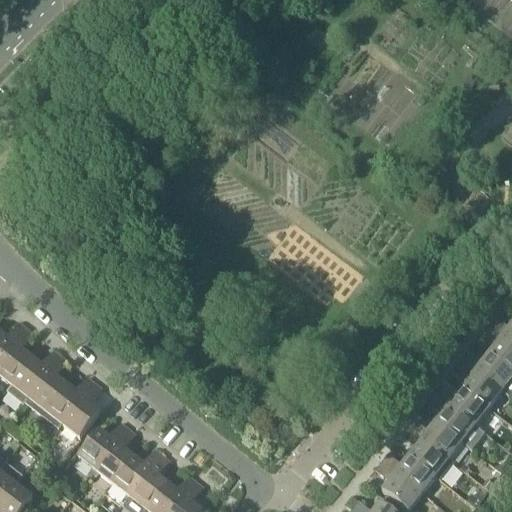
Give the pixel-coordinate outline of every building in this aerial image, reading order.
[(494,322),(487,330),(511,349),(511,327),(507,334),(502,330),(503,328),(494,322)] [(0,367),(26,334),(18,329),(7,344),(0,338),(0,367)] [(496,348),(488,358),(511,376),(511,349),(487,330),(481,338),(490,345),(491,344),(496,348)] [(0,367),(0,381),(10,389),(31,363),(21,355),(33,340),(26,334),(0,367)] [(22,409),(24,407),(60,361),(53,355),(41,370),(31,363),(10,389),(5,395),(22,409)] [(467,356),(461,364),(502,396),(501,396),(511,403),(511,401),(511,376),(488,358),(480,368),(475,364),(476,363),(467,356)] [(60,361),(24,407),(25,408),(41,421),(66,390),(55,382),(67,367),(60,361)] [(470,382),(462,392),(488,413),(502,396),(461,364),(454,372),(463,379),(464,378),(470,382)] [(58,434),(62,429),(94,388),(87,382),(75,397),(66,390),(41,421),(58,434)] [(94,388),(62,429),(79,443),(100,416),(89,408),(101,393),(94,388)] [(441,390),(433,399),(474,430),(488,413),(462,392),(454,402),(448,398),(449,397),(441,390)] [(435,426),(461,447),(471,455),(484,438),(474,430),(433,399),(427,407),(436,414),(437,412),(443,416),(435,426)] [(414,424),(408,432),(448,464),(461,447),(435,426),(427,437),(422,432),(423,431),(414,424)] [(77,461),(96,476),(129,434),(120,428),(108,443),(98,435),(77,461)] [(408,460),(435,481),(440,485),(454,468),(448,464),(408,432),(401,441),(409,448),(410,446),(416,451),(408,460)] [(96,476),(114,489),(134,463),(123,454),(135,439),(129,434),(96,476)] [(114,489),(130,502),(163,461),(154,454),(142,469),(134,463),(114,489)] [(387,458),(381,466),(422,498),(435,481),(408,460),(400,471),(395,466),(396,465),(387,458)] [(130,502),(142,511),(150,511),(168,489),(157,481),(169,466),(163,461),(130,502)] [(410,511),(422,498),(381,466),(374,475),(383,482),(384,480),(389,485),(381,495),(402,511),(410,511)] [(0,508),(15,490),(22,480),(5,467),(0,472),(0,508)] [(41,479),(42,484),(46,487),(55,476),(48,471),(41,479)] [(168,489),(150,511),(178,511),(197,488),(188,481),(176,496),(168,489)] [(481,488),(487,492),(492,486),(486,482),(481,488)] [(178,511),(196,511),(191,507),(203,492),(197,488),(178,511)] [(15,490),(0,508),(0,511),(24,511),(32,503),(15,490)] [(475,511),(479,504),(471,498),(465,505),(475,511)]
